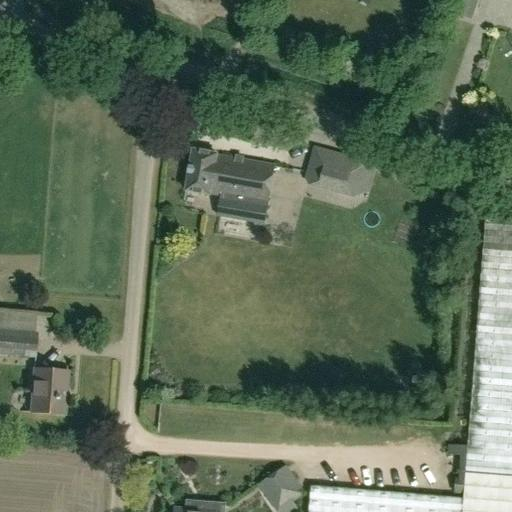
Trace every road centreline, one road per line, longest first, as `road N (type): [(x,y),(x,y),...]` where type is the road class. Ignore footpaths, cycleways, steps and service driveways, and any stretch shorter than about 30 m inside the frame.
road 1 (unclassified): [(115,511),(144,168),(161,86)]
road 2 (unclassified): [(161,86),(197,77),(511,181)]
road 3 (unclassified): [(161,86),(0,12)]
